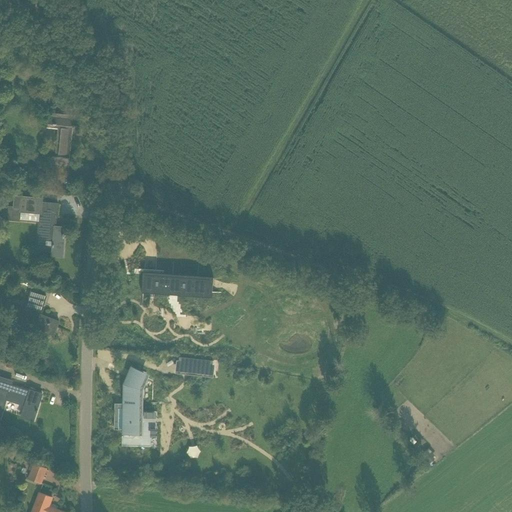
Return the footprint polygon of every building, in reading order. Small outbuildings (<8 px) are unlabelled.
[(77,115),(48,113),(47,124),(61,125),(58,157),(47,156),(46,167),(69,170),(73,127),(76,127),(77,115)] [(1,206),(0,219),(20,220),(20,212),(40,214),(38,240),(37,246),(45,246),(46,241),(53,242),(52,256),(62,257),(65,227),(54,226),(54,223),(56,223),(57,218),(55,217),(55,215),(58,215),(59,204),(43,202),(43,197),(14,195),(13,207),(1,206)] [(208,267),(139,267),(139,289),(208,288),(208,267)] [(59,321),(40,314),(46,296),(31,291),(22,321),(28,324),(31,322),(35,324),(34,328),(54,335),(59,321)] [(211,374),(213,361),(179,357),(178,371),(211,374)] [(140,411),(141,388),(145,377),(130,370),(132,366),(131,365),(123,384),(122,403),(122,407),(119,407),(119,403),(115,403),(114,422),(114,429),(122,429),(122,434),(121,447),(156,448),(157,411),(140,411)] [(33,421),(42,393),(30,390),(29,392),(10,385),(12,381),(0,376),(0,416),(6,399),(24,405),(21,417),(33,421)] [(281,413),(273,417),(277,425),(285,421),(281,413)] [(41,483),(46,468),(34,464),(28,478),(41,483)] [(63,511),(48,506),(52,497),(40,493),(32,511),(63,511)]
